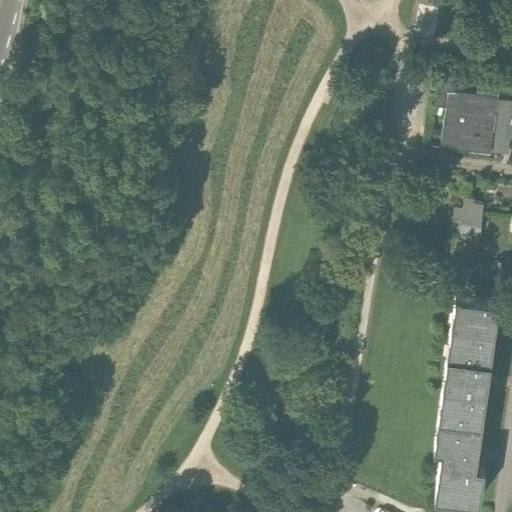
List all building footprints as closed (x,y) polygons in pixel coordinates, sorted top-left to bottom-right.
[(446,101),(440,140),(490,147),(495,119),(503,120),(507,96),(498,95),(498,94),(453,88),(456,72),(439,70),(435,100),(446,101)] [(484,225),(487,194),(467,192),(464,224),(484,225)] [(447,348),(490,355),(495,318),(498,294),(455,288),(447,348)] [(490,355),(447,348),(438,409),(481,416),(486,379),(490,355)] [(481,416),(438,409),(434,441),(442,442),(435,489),(479,495),(484,460),(475,459),(476,452),(481,416)]
